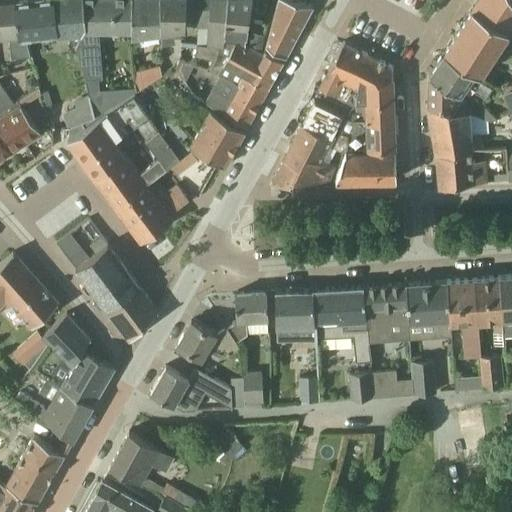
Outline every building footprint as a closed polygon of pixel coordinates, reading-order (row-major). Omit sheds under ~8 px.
[(58,37),(80,35),(85,29),(81,0),(21,0),(13,1),(18,41),(25,41),(24,38),(57,35),(58,37)] [(132,0),(81,0),(85,29),(80,35),(77,43),(76,47),(86,84),(96,116),(97,115),(136,90),(135,87),(100,89),(99,77),(102,77),(99,42),(99,32),(131,32),(132,40),(135,39),(132,0)] [(160,36),(160,0),(132,0),(135,39),(160,36)] [(183,30),(184,0),(160,0),(160,36),(161,45),(174,43),(172,32),(183,30)] [(209,0),(193,0),(192,25),(208,27),(209,0)] [(227,0),(209,0),(208,27),(207,44),(223,47),(227,0)] [(246,36),(246,35),(251,0),(227,0),(223,47),(233,48),(236,40),(245,41),(246,36)] [(305,19),(313,5),(295,0),(278,0),(264,50),(282,60),(305,19)] [(511,28),(511,0),(476,0),(444,49),(475,70),(479,73),(510,31),(511,28)] [(31,56),(25,41),(18,41),(13,1),(0,2),(0,36),(9,36),(11,57),(31,56)] [(252,32),(250,45),(255,48),(262,49),(264,34),(252,32)] [(245,43),(245,41),(236,40),(233,48),(223,47),(207,44),(196,43),(196,47),(195,55),(196,56),(207,58),(211,60),(207,67),(220,75),(240,82),(244,74),(267,87),(282,60),(264,50),(264,52),(245,43)] [(344,113),(350,116),(371,116),(369,99),(394,98),(393,67),(393,65),(343,40),(301,121),(332,137),(334,130),(344,113)] [(478,75),(479,73),(475,70),(444,49),(429,72),(450,83),(449,88),(461,95),(462,91),(467,81),(470,83),(470,85),(486,94),(492,83),(478,75)] [(180,58),(179,59),(176,66),(182,76),(184,78),(185,81),(194,64),(180,58)] [(137,83),(139,87),(162,73),(159,65),(135,71),(137,83)] [(459,108),(461,95),(449,88),(450,83),(429,72),(428,101),(453,106),(459,108)] [(246,126),(267,87),(244,74),(240,82),(220,75),(208,94),(204,100),(223,112),(246,126)] [(25,86),(29,91),(39,85),(32,75),(26,79),(25,86)] [(14,102),(9,95),(0,81),(0,112),(13,104),(39,87),(14,102)] [(0,156),(40,130),(23,105),(41,94),(39,87),(13,104),(0,112),(0,156)] [(351,148),(395,147),(394,98),(369,99),(371,116),(350,116),(344,113),(334,130),(352,130),(351,148)] [(459,108),(453,106),(428,101),(428,103),(435,150),(472,148),(482,147),(481,132),(471,132),(470,110),(459,108)] [(133,122),(147,112),(140,103),(127,112),(133,122)] [(496,117),(495,115),(483,105),(478,114),(490,120),(496,117)] [(177,123),(188,114),(182,107),(171,116),(177,123)] [(234,148),(243,130),(219,116),(210,110),(202,128),(234,148)] [(85,161),(113,140),(122,133),(105,111),(66,138),(86,164),(87,163),(85,161)] [(171,116),(165,121),(182,139),(188,134),(177,123),(171,116)] [(352,130),(334,130),(332,137),(301,121),(284,156),(310,167),(312,158),(329,162),(336,148),(341,150),(341,148),(351,148),(352,130)] [(234,148),(202,128),(192,146),(224,166),(234,148)] [(179,156),(177,153),(160,129),(146,139),(158,154),(166,166),(179,156)] [(123,154),(116,144),(113,140),(85,161),(87,163),(86,164),(93,174),(94,173),(95,174),(101,170),(123,154)] [(338,180),(396,178),(395,147),(351,148),(341,148),(341,150),(347,152),(338,180)] [(488,181),(486,159),(473,160),(472,148),(435,150),(436,152),(439,185),(488,181)] [(178,160),(185,169),(198,158),(192,151),(178,160)] [(137,169),(125,153),(123,154),(101,170),(95,174),(94,173),(93,174),(95,176),(94,177),(116,205),(148,182),(155,176),(154,175),(166,166),(158,154),(138,169),(137,169)] [(328,163),(329,162),(312,158),(310,167),(284,156),(272,181),(320,180),(331,180),(333,164),(328,163)] [(148,182),(116,205),(142,240),(172,217),(169,212),(188,198),(177,183),(166,191),(155,176),(148,182)] [(158,310),(155,306),(108,243),(75,267),(130,339),(158,310)] [(32,325),(43,315),(58,302),(24,262),(13,251),(0,262),(0,304),(8,297),(32,325)] [(504,335),(511,334),(511,274),(497,275),(500,331),(503,331),(503,335),(504,335)] [(494,331),(500,331),(497,275),(472,277),(476,355),(480,355),(478,321),(493,320),(494,331)] [(464,355),(476,355),(472,277),(447,279),(450,322),(466,321),(466,325),(462,325),(464,355)] [(451,334),(450,322),(447,279),(405,282),(408,315),(408,319),(435,318),(437,335),(451,334)] [(408,319),(408,315),(405,282),(364,285),(368,341),(369,341),(386,339),(385,322),(408,319)] [(364,285),(363,285),(340,287),(313,288),(315,325),(316,338),(342,337),(354,336),(356,360),(369,359),(369,341),(368,341),(364,285)] [(315,341),(315,325),(313,288),(313,289),(275,289),(275,327),(277,343),(315,341)] [(269,331),(268,310),(266,290),(235,292),(236,319),(227,326),(236,340),(248,333),(269,331)] [(59,383),(93,402),(114,365),(84,348),(90,339),(91,338),(67,311),(41,335),(47,338),(44,344),(31,367),(47,376),(47,377),(59,383)] [(236,340),(227,326),(216,333),(191,319),(177,345),(202,359),(211,343),(220,349),(224,346),(228,353),(239,346),(236,340)] [(44,344),(24,362),(30,368),(31,367),(44,344)] [(455,387),(501,384),(498,353),(480,355),(481,371),(454,373),(455,387)] [(436,390),(435,370),(434,357),(410,360),(412,377),(414,392),(436,390)] [(231,385),(195,366),(189,377),(166,364),(151,391),(183,409),(195,409),(205,391),(233,406),(232,405),(231,385)] [(244,400),(263,399),(261,368),(242,370),(243,375),(244,400)] [(412,377),(397,379),(396,368),(370,370),(372,396),(414,392),(412,377)] [(351,398),(372,396),(370,370),(349,372),(351,398)] [(230,376),(231,385),(232,405),(245,404),(244,400),(243,375),(230,376)] [(300,401),(317,401),(319,401),(317,375),(300,376),(300,401)] [(93,402),(59,383),(47,405),(20,389),(15,399),(42,414),(40,416),(67,431),(65,434),(72,439),(93,402)] [(483,407),(455,411),(464,468),(492,464),(483,407)] [(231,453),(242,443),(227,428),(217,438),(219,439),(208,449),(220,462),(221,461),(223,463),(233,455),(231,453)] [(110,465),(161,492),(165,485),(144,474),(152,462),(166,470),(174,454),(147,439),(129,430),(110,465)] [(72,439),(65,434),(58,447),(33,433),(5,481),(0,478),(0,479),(37,500),(72,439)] [(0,511),(29,511),(37,500),(0,479),(0,511)] [(151,511),(154,507),(119,488),(102,479),(84,511),(151,511)] [(161,492),(165,492),(191,505),(196,495),(167,481),(165,485),(161,492)] [(161,511),(187,511),(191,505),(165,492),(156,509),(161,511)]
